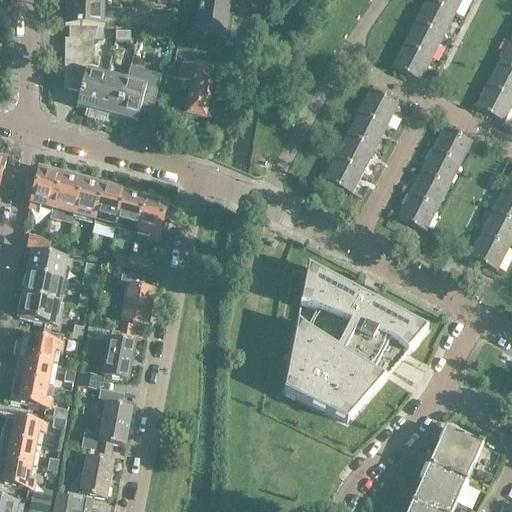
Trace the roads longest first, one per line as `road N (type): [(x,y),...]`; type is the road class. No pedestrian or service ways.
road 1 (residential): [(132,511),(202,179)]
road 2 (residential): [(511,147),(426,104),(352,249)]
road 3 (residential): [(202,179),(29,131)]
road 4 (residential): [(352,249),(202,179)]
road 5 (residential): [(0,284),(29,131)]
road 6 (residential): [(343,511),(438,389)]
road 7 (residential): [(475,314),(352,249)]
road 8 (residential): [(29,131),(30,0)]
